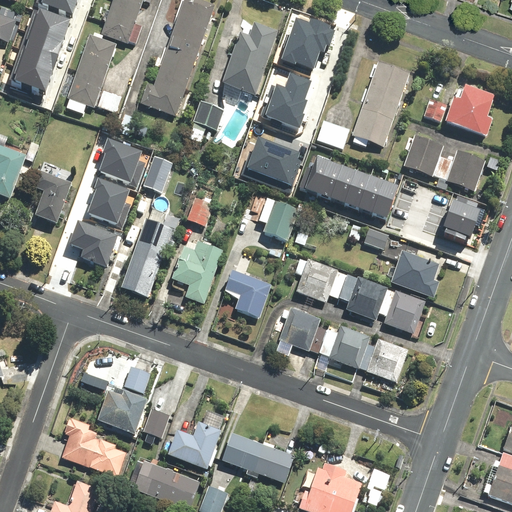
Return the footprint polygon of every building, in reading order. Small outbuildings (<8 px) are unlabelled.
[(76,0),(41,0),(39,8),(71,19),(76,0)] [(115,0),(102,36),(129,45),(130,42),(137,45),(143,28),(136,25),(145,2),(151,4),(152,0),(115,0)] [(142,106),(177,118),(217,6),(199,0),(182,0),(174,24),(177,25),(155,88),(149,86),(142,106)] [(0,43),(1,41),(10,44),(11,42),(14,43),(21,24),(17,23),(18,22),(14,20),(16,13),(2,8),(0,14),(0,43)] [(66,23),(36,13),(30,29),(60,40),(66,23)] [(296,18),(282,58),(296,63),(296,62),(314,68),(320,50),(323,52),(326,44),(329,45),(334,31),(329,29),(331,25),(311,18),(310,23),(296,18)] [(86,25),(73,21),(67,39),(80,43),(86,25)] [(224,86),(257,97),(280,33),(256,24),(251,38),(241,35),(224,86)] [(60,40),(30,29),(24,47),(54,58),(60,40)] [(91,37),(69,100),(95,110),(118,46),(103,41),(104,37),(96,34),(94,38),(91,37)] [(54,58),(24,47),(18,66),(48,76),(54,58)] [(353,138),(385,149),(411,75),(379,64),(353,138)] [(48,76),(18,66),(11,84),(42,95),(48,76)] [(272,82),(260,115),(299,129),(304,114),(302,113),(306,100),(304,100),(311,81),(290,73),(285,87),(272,82)] [(453,106),(447,124),(488,139),(494,121),(489,119),(496,97),(467,87),(462,102),(456,99),(453,106)] [(201,102),(193,124),(218,133),(225,112),(214,106),(201,102)] [(448,108),(429,102),(424,118),(442,124),(448,108)] [(324,122),(318,142),(344,151),(351,131),(324,122)] [(298,151),(258,137),(246,169),(291,185),(300,160),(295,158),(298,151)] [(445,148),(416,137),(405,168),(434,178),(445,148)] [(106,153),(100,171),(138,184),(145,163),(139,161),(142,150),(107,138),(103,152),(106,153)] [(0,194),(12,199),(27,154),(0,144),(0,194)] [(487,162),(458,152),(448,183),(476,193),(487,162)] [(173,163),(154,156),(144,186),(162,193),(173,163)] [(330,161),(317,156),(305,189),(318,193),(330,161)] [(330,161),(318,193),(332,198),(344,166),(330,161)] [(358,170),(344,166),(332,198),(346,203),(358,170)] [(358,170),(346,203),(360,208),(371,175),(358,170)] [(36,218),(59,226),(73,184),(40,172),(34,189),(45,193),(36,218)] [(384,180),(371,175),(360,208),(373,213),(384,180)] [(130,188),(98,177),(95,187),(98,188),(88,216),(122,227),(130,205),(125,203),(130,188)] [(384,180),(373,213),(387,218),(399,185),(384,180)] [(214,202),(205,199),(204,202),(197,199),(188,223),(206,229),(215,206),(212,205),(214,202)] [(481,209),(453,199),(448,212),(476,223),(481,209)] [(276,203),(265,234),(289,242),(300,212),(288,206),(276,203)] [(476,223),(448,212),(442,228),(470,238),(476,223)] [(119,236),(79,221),(70,245),(85,250),(82,258),(108,268),(119,236)] [(147,221),(123,290),(149,299),(174,230),(147,221)] [(364,230),(352,227),(348,239),(360,243),(364,230)] [(389,237),(371,231),(366,245),(384,252),(389,237)] [(186,299),(205,306),(224,253),(199,244),(196,253),(186,249),(183,258),(181,258),(173,281),(190,288),(186,299)] [(404,253),(392,284),(435,300),(441,284),(435,282),(441,266),(404,253)] [(310,261),(297,294),(328,305),(340,272),(310,261)] [(273,286),(234,272),(226,293),(240,301),(236,311),(261,320),(273,286)] [(359,278),(347,312),(378,323),(390,289),(359,278)] [(397,292),(385,325),(415,336),(427,303),(397,292)] [(182,301),(169,298),(167,306),(180,309),(182,301)] [(322,320),(292,309),(280,343),(310,354),(322,320)] [(372,338),(342,327),(330,360),(360,371),(372,338)] [(380,341),(368,374),(398,385),(410,352),(380,341)] [(151,375),(132,368),(125,388),(144,395),(151,375)] [(124,398),(110,393),(99,423),(136,437),(149,402),(125,393),(124,398)] [(153,411),(144,434),(163,440),(171,417),(153,411)] [(71,438),(64,460),(119,479),(128,454),(116,450),(117,447),(97,440),(98,435),(89,432),(91,427),(73,420),(72,422),(71,422),(67,434),(68,435),(67,437),(71,438)] [(178,432),(169,457),(208,471),(223,432),(200,424),(195,438),(178,432)] [(290,440),(275,434),(271,445),(287,450),(290,440)] [(248,441),(233,435),(223,463),(249,472),(247,476),(259,480),(260,476),(286,485),(296,458),(275,450),(276,448),(265,444),(264,445),(249,439),(248,441)] [(168,471),(146,463),(135,492),(189,511),(190,511),(202,484),(179,475),(179,474),(168,470),(168,471)] [(307,493),(300,511),(304,511),(354,511),(363,485),(346,479),(348,472),(326,465),(323,472),(319,470),(311,495),(307,493)] [(511,470),(500,467),(489,496),(511,504),(511,470)] [(56,504),(53,511),(94,511),(102,491),(79,483),(69,508),(56,504)] [(210,488),(200,511),(223,511),(230,495),(210,488)]
